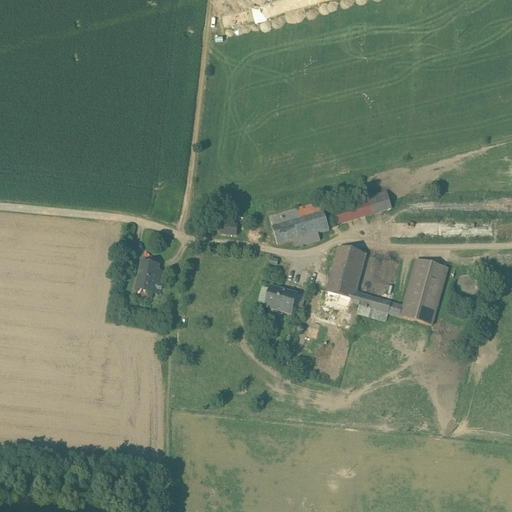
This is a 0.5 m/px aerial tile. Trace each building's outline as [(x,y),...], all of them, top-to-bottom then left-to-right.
[(369,198),(333,209),(338,224),(392,208),(390,201),(387,193),(369,198)] [(331,200),(320,203),(322,212),(333,209),(331,200)] [(269,215),(272,228),(323,213),(322,212),(320,203),(319,201),(269,215)] [(323,213),(272,228),(278,246),(293,241),(304,238),(319,234),(329,231),(324,213),(323,213)] [(239,225),(223,222),(221,238),(237,240),(239,225)] [(319,234),(304,238),(306,245),(321,241),(319,234)] [(306,245),(304,238),(293,241),(295,248),(306,245)] [(366,256),(338,248),(325,297),(353,305),(356,294),(366,256)] [(447,270),(416,261),(404,307),(400,318),(431,327),(447,270)] [(154,266),(142,264),(137,289),(151,292),(151,294),(158,296),(163,273),(153,271),(154,266)] [(478,295),(479,290),(478,285),(475,281),(470,278),(465,277),(460,278),(456,281),(454,286),(453,291),(454,296),(457,300),(461,302),(466,303),(471,302),(475,299),(478,295)] [(298,295),(272,288),(266,307),(292,314),(298,295)] [(391,304),(356,294),(353,305),(369,309),(367,317),(386,322),(388,315),(391,304)] [(353,305),(325,297),(322,306),(318,305),(314,317),(351,327),(354,315),(350,314),(353,305)] [(404,307),(391,304),(388,315),(400,318),(404,307)]
